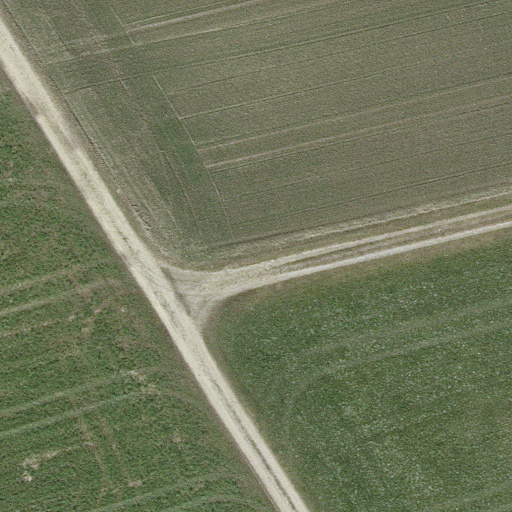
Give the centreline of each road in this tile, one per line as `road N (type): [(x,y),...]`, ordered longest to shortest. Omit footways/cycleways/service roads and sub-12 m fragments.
road 1 (track): [(0,45),(291,511)]
road 2 (track): [(164,306),(511,224)]
